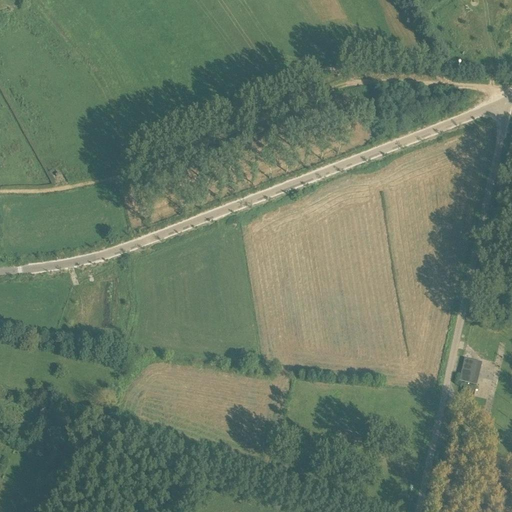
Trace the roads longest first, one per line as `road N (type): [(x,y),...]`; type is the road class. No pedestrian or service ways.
road 1 (residential): [(0,273),(93,264),(198,235),(503,101)]
road 2 (residential): [(417,511),(503,101)]
